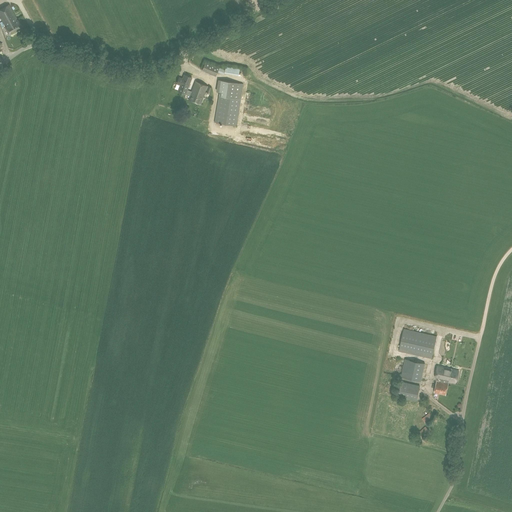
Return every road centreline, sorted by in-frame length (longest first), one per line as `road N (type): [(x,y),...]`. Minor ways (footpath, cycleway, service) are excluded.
road 1 (unclassified): [(0,68),(38,44),(126,71),(154,67),(270,0)]
road 2 (track): [(459,428),(495,273),(511,247)]
